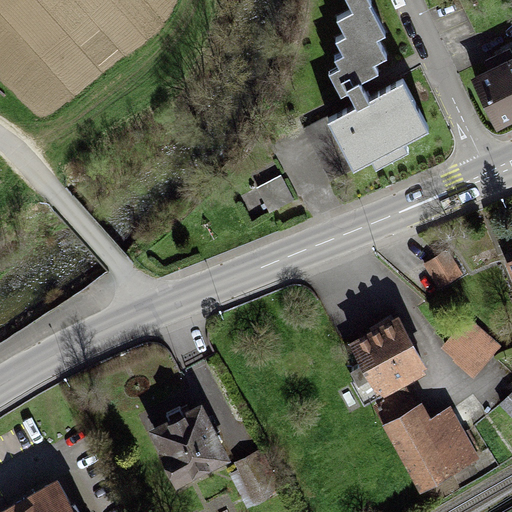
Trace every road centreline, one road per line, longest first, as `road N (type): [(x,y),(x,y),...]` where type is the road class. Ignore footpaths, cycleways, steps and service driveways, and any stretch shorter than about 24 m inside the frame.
road 1 (primary): [(0,385),(81,341),(484,174)]
road 2 (track): [(154,311),(0,138)]
road 3 (residential): [(404,0),(484,174)]
